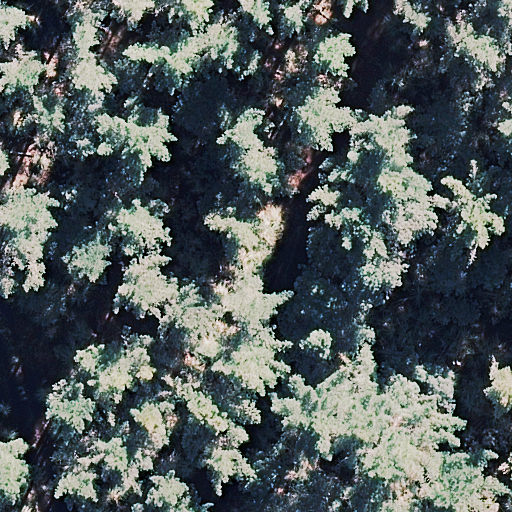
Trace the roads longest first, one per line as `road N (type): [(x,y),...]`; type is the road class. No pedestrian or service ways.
road 1 (track): [(442,0),(272,511)]
road 2 (track): [(0,180),(281,477)]
